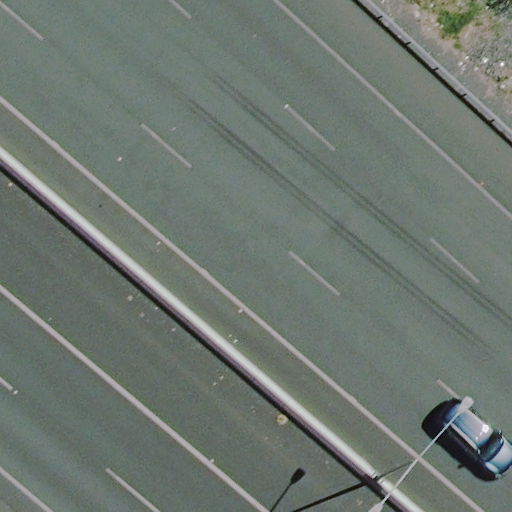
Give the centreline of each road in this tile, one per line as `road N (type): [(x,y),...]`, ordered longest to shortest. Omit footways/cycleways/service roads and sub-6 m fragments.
road 1 (motorway): [(4,0),(511,439)]
road 2 (motorway): [(99,0),(511,408)]
road 3 (motorway): [(158,511),(0,377)]
